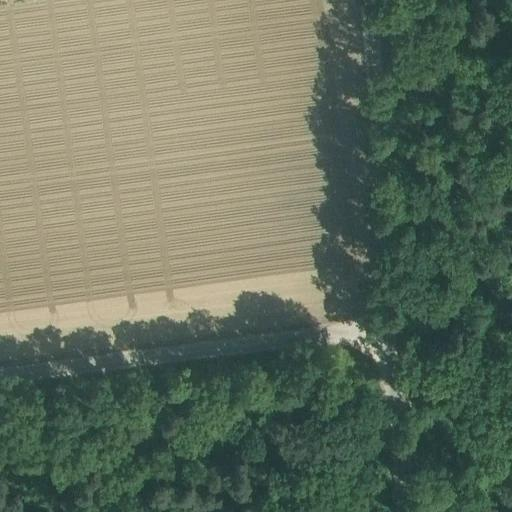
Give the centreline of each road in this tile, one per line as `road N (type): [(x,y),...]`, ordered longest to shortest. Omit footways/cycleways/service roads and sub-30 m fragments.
road 1 (unclassified): [(367,0),(400,511)]
road 2 (track): [(0,377),(387,329)]
